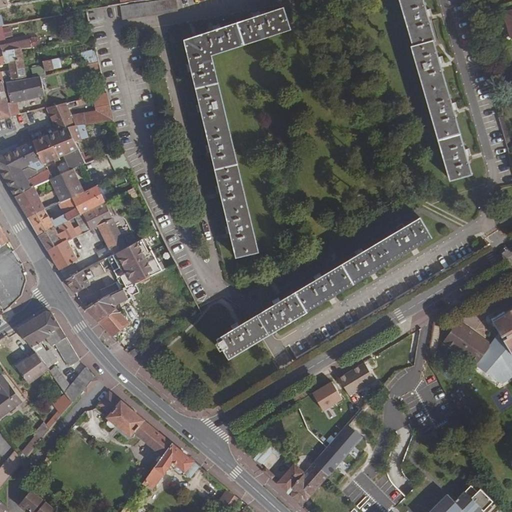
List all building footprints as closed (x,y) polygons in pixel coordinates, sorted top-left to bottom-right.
[(123,20),(178,11),(176,0),(162,0),(120,6),(123,20)] [(450,180),(472,174),(467,156),(470,155),(467,148),(464,149),(453,109),(456,109),(454,101),(451,102),(440,64),(443,63),(441,55),(438,57),(433,41),(435,40),(428,17),(431,16),(429,9),(426,10),(423,0),(400,0),(414,46),(412,46),(450,180)] [(213,31),(185,40),(191,65),(188,66),(190,73),(193,72),(201,105),(197,106),(199,113),(202,113),(210,145),(207,146),(209,153),(212,152),(220,187),(217,188),(218,195),(222,194),(230,227),(226,228),(228,235),(231,234),(237,257),(258,252),(211,55),(291,29),(284,8),(259,16),(258,13),(251,15),(252,18),(220,29),(219,25),(212,28),(213,31)] [(31,48),(30,39),(0,45),(1,48),(0,48),(0,65),(6,64),(2,52),(21,49),(31,48)] [(26,77),(21,49),(2,52),(6,64),(8,63),(9,69),(12,79),(26,77)] [(68,64),(70,70),(89,65),(100,62),(97,51),(92,52),(94,58),(68,64)] [(59,58),(43,62),(45,70),(61,67),(59,58)] [(89,65),(90,71),(101,68),(100,62),(89,65)] [(27,79),(6,83),(11,104),(8,104),(11,116),(18,115),(15,103),(45,96),(40,77),(27,79)] [(3,82),(0,82),(0,118),(11,116),(8,104),(7,98),(4,83),(3,82)] [(50,107),(46,108),(57,131),(68,127),(84,124),(114,120),(107,92),(96,95),(93,95),(93,96),(97,111),(71,116),(68,108),(86,104),(85,98),(66,103),(57,105),(50,107)] [(47,136),(33,141),(43,164),(43,165),(60,157),(65,155),(79,148),(75,141),(89,137),(84,124),(68,127),(57,131),(47,136)] [(37,167),(43,164),(33,141),(19,147),(29,165),(35,162),(37,167)] [(22,168),(29,165),(19,147),(11,151),(0,156),(0,170),(15,196),(34,186),(50,179),(53,178),(48,169),(28,179),(22,168)] [(65,155),(72,169),(74,169),(86,163),(79,148),(65,155)] [(121,148),(107,154),(118,176),(131,170),(122,151),(121,148)] [(53,178),(50,179),(60,200),(61,202),(84,192),(74,169),(72,169),(61,175),(53,178)] [(45,208),(34,186),(15,196),(27,217),(45,208)] [(84,192),(61,202),(62,205),(65,213),(68,220),(81,215),(105,203),(96,186),(84,192)] [(60,200),(52,205),(54,209),(62,205),(61,202),(60,200)] [(68,220),(55,226),(38,236),(48,251),(59,270),(77,259),(68,240),(78,235),(91,231),(98,227),(109,249),(97,256),(100,261),(108,257),(126,247),(113,218),(105,203),(81,215),(68,220)] [(54,209),(52,205),(45,208),(27,217),(38,236),(55,226),(52,221),(50,218),(56,214),(54,209)] [(65,213),(52,221),(55,226),(68,220),(65,213)] [(221,351),(224,349),(229,358),(266,336),(432,237),(420,218),(406,226),(405,223),(398,227),(400,230),(363,252),(361,249),(355,253),(357,256),(322,277),(320,274),(314,278),(316,281),(281,301),(279,298),(273,302),(275,305),(256,317),(240,326),(239,323),(232,327),(234,330),(218,339),(219,342),(217,343),(221,351)] [(0,244),(8,240),(0,226),(0,244)] [(126,247),(108,257),(125,287),(162,271),(144,237),(126,247)] [(91,284),(83,270),(66,280),(75,293),(91,284)] [(123,288),(100,302),(87,309),(98,322),(112,337),(130,324),(125,318),(134,311),(128,303),(119,311),(117,309),(116,305),(128,299),(123,288)] [(442,343),(476,366),(503,384),(511,378),(511,308),(504,313),(492,320),(499,332),(491,344),(458,321),(442,343)] [(69,367),(80,360),(60,326),(52,312),(46,311),(18,329),(36,353),(45,365),(47,368),(58,360),(50,350),(46,353),(38,343),(46,338),(48,336),(53,345),(55,343),(69,367)] [(0,362),(1,364),(21,351),(11,336),(0,343),(0,362)] [(164,345),(160,339),(148,347),(151,353),(164,345)] [(129,353),(133,357),(144,349),(141,345),(129,353)] [(47,368),(45,365),(36,353),(17,366),(29,384),(48,370),(47,368)] [(338,377),(349,395),(375,380),(364,362),(338,377)] [(67,394),(73,402),(95,376),(86,366),(71,386),(57,366),(50,371),(67,394)] [(0,417),(0,418),(21,402),(1,374),(0,374),(0,417)] [(307,396),(317,413),(338,400),(328,383),(307,396)] [(121,401),(110,390),(98,403),(110,414),(121,401)] [(51,429),(62,416),(73,402),(67,394),(53,404),(58,410),(47,424),(51,429)] [(162,457),(172,443),(144,420),(121,401),(110,414),(107,417),(130,436),(133,433),(162,457)] [(348,424),(314,462),(328,475),(363,436),(348,424)] [(27,457),(42,439),(36,435),(22,452),(27,457)] [(253,458),(260,464),(275,447),(268,441),(253,458)] [(183,471),(191,477),(200,466),(172,443),(162,457),(141,486),(137,491),(140,494),(142,490),(144,491),(147,487),(152,490),(173,462),(177,465),(175,467),(176,469),(180,473),(182,472),(183,471)] [(0,488),(25,459),(16,448),(0,466),(0,488)] [(319,486),(328,475),(314,462),(305,473),(292,487),(307,501),(319,486)] [(307,501),(292,487),(305,473),(294,464),(277,483),(302,506),(307,501)] [(485,511),(484,510),(493,501),(480,488),(477,491),(471,485),(454,501),(449,497),(441,506),(438,503),(429,511),(485,511)] [(219,501),(230,511),(239,498),(228,489),(219,501)] [(55,511),(57,511),(31,490),(21,503),(32,511),(55,511)] [(447,494),(438,503),(441,506),(449,497),(447,494)]
